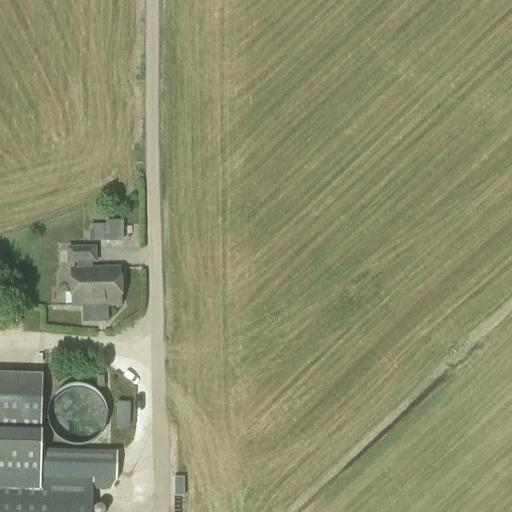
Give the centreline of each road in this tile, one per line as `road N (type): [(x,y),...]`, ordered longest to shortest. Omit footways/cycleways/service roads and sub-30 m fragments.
road 1 (unclassified): [(155,453),(154,0)]
road 2 (unknown): [(155,337),(0,341)]
